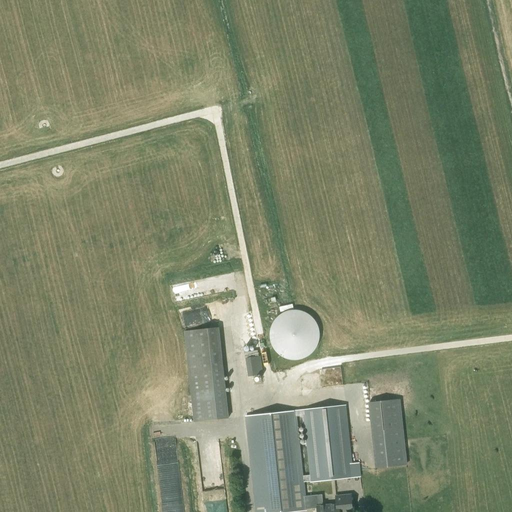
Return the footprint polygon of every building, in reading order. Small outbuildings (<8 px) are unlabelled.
[(178,301),(209,296),(207,280),(175,285),(178,301)] [(308,306),(268,321),(284,363),(324,348),(308,306)] [(184,332),(194,423),(229,419),(219,328),(184,332)] [(245,359),(248,377),(263,375),(260,356),(258,357),(257,351),(246,353),(247,359),(245,359)] [(400,400),(370,403),(377,468),(406,465),(400,400)] [(288,511),(317,509),(317,511),(352,511),(351,496),(336,497),(337,506),(324,507),(322,495),(305,497),(304,482),(310,482),(310,483),(353,478),(346,406),(303,410),(309,475),(303,476),(296,411),(245,416),(255,511),(288,511)]
